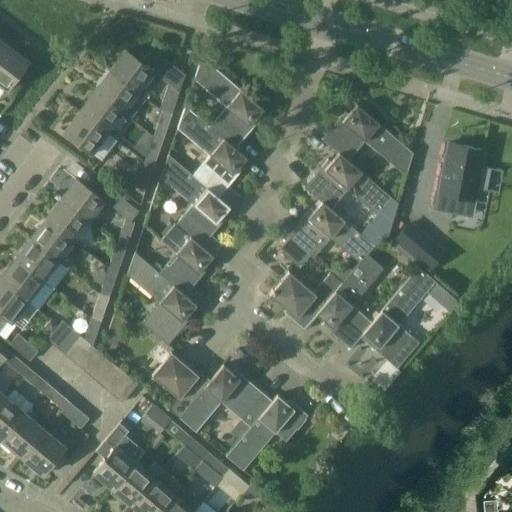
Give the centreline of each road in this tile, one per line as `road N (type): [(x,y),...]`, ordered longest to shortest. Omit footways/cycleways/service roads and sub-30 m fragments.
road 1 (residential): [(237,304),(255,275),(243,257),(268,217),(274,161),(317,57)]
road 2 (tertiary): [(511,78),(321,23)]
road 3 (residential): [(366,405),(327,368),(299,363),(237,304)]
